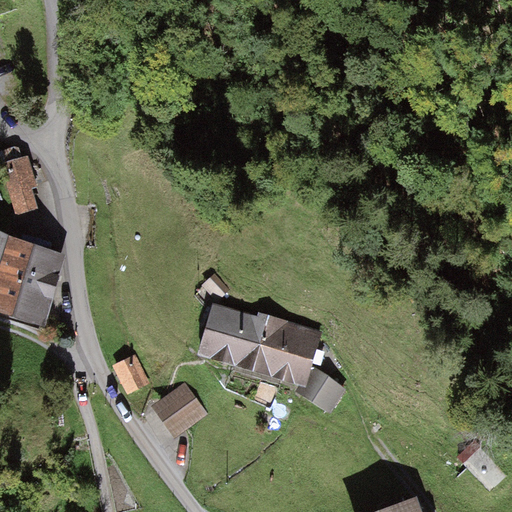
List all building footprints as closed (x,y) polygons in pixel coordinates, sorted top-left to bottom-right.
[(0,0),(0,15),(18,9),(12,0),(0,0)] [(5,168),(17,212),(34,207),(28,186),(32,185),(25,162),(5,168)] [(61,259),(13,241),(0,282),(0,307),(42,321),(61,259)] [(249,318),(214,307),(201,348),(251,363),(264,321),(265,318),(261,317),(260,319),(249,316),(249,318)] [(307,369),(309,370),(320,334),(265,318),(264,321),(251,363),(303,380),(307,369)] [(129,390),(146,382),(135,360),(118,368),(129,390)] [(343,387),(312,367),(303,380),(299,386),(332,406),(343,387)] [(160,407),(178,430),(203,412),(185,388),(160,407)] [(481,448),(464,464),(490,492),(507,476),(481,448)]
